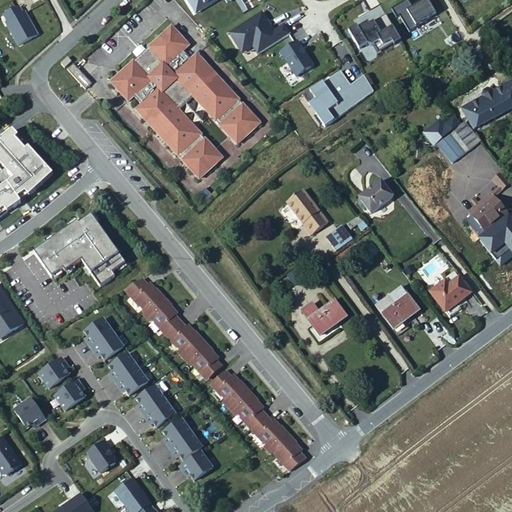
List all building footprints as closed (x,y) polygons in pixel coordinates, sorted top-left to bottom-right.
[(185,0),(193,12),(211,0),(185,0)] [(211,0),(193,12),(194,14),(217,0),(222,0),(225,4),(231,0),(211,0)] [(406,0),(390,10),(395,19),(398,17),(408,34),(416,29),(415,27),(434,15),(425,0),(411,9),(406,0)] [(3,24),(16,47),(35,36),(22,13),(21,14),(17,7),(1,16),(5,23),(3,24)] [(268,36),(267,33),(269,32),(264,24),(267,22),(261,14),(228,34),(236,47),(243,43),(248,50),(252,47),(257,56),(289,35),(283,25),(273,32),(270,33),(271,34),(268,36)] [(390,41),(392,45),(392,46),(399,42),(384,16),(368,26),(366,24),(357,29),(355,27),(346,32),(358,50),(366,46),(371,47),(378,42),(381,47),(390,41)] [(273,32),(267,22),(264,24),(269,32),(267,33),(268,36),(271,34),(270,33),(273,32)] [(135,60),(110,84),(126,102),(127,103),(133,97),(141,106),(135,111),(199,179),(222,157),(178,111),(192,97),(236,144),(259,123),(196,55),(196,54),(190,60),(182,51),(188,46),(170,27),(144,51),(143,52),(135,60)] [(378,42),(371,47),(375,55),(392,45),(390,41),(381,47),(378,42)] [(243,43),(236,47),(241,54),(248,50),(243,43)] [(303,57),(304,56),(296,43),(279,53),(294,78),(309,69),(310,65),(307,61),(306,61),(303,57)] [(140,46),(131,55),(135,60),(143,52),(144,51),(140,46)] [(68,59),(61,65),(64,69),(71,63),(68,59)] [(73,65),(67,71),(84,90),(90,84),(73,65)] [(324,128),(372,93),(362,77),(349,86),(343,91),(341,87),(346,82),(339,73),(309,92),(315,101),(308,106),(315,116),(313,118),(319,126),(321,124),(324,128)] [(349,86),(346,82),(341,87),(343,91),(349,86)] [(511,83),(495,92),(500,103),(479,113),(480,116),(485,126),(511,113),(511,83)] [(484,96),(476,84),(443,107),(451,118),(484,96)] [(315,101),(309,92),(301,97),(308,106),(315,101)] [(485,126),(480,116),(471,120),(476,131),(485,126)] [(478,135),(467,122),(438,144),(452,163),(480,140),(478,135)] [(283,124),(277,128),(282,134),(288,129),(283,124)] [(19,138),(13,132),(0,140),(0,165),(14,181),(0,190),(0,219),(21,204),(18,200),(26,194),(30,198),(54,176),(30,149),(27,152),(17,141),(19,138)] [(30,149),(19,138),(17,141),(27,152),(30,149)] [(492,193),(495,196),(497,198),(509,188),(500,177),(493,182),(499,189),(492,193)] [(379,182),(357,199),(369,215),(391,198),(379,182)] [(472,215),(479,210),(457,184),(452,187),(442,196),(448,205),(457,198),(472,215)] [(327,222),(304,191),(289,202),(311,233),(327,222)] [(205,194),(199,199),(204,205),(210,200),(205,194)] [(497,198),(495,196),(479,210),(472,215),(473,217),(467,221),(481,237),(509,214),(497,198)] [(77,223),(35,252),(52,278),(64,270),(66,272),(83,261),(101,287),(116,277),(113,273),(126,263),(93,215),(79,225),(77,223)] [(358,215),(346,225),(350,230),(362,220),(358,215)] [(334,250),(351,238),(341,224),(324,236),(334,250)] [(142,280),(128,289),(135,297),(134,298),(146,312),(162,297),(150,284),(148,286),(142,280)] [(473,296),(460,281),(434,300),(447,316),(473,296)] [(446,284),(431,296),(434,300),(450,288),(446,284)] [(0,289),(0,309),(1,311),(10,304),(0,289)] [(178,315),(162,297),(146,312),(143,314),(150,322),(153,320),(161,330),(163,328),(168,334),(181,322),(176,317),(178,315)] [(397,308),(383,319),(395,335),(420,315),(408,299),(399,306),(397,308)] [(376,311),(383,319),(397,308),(390,300),(376,311)] [(334,301),(319,313),(309,320),(321,336),(346,317),(334,301)] [(25,326),(10,304),(1,311),(0,309),(0,334),(11,327),(15,333),(25,326)] [(302,311),(309,320),(319,313),(312,304),(302,311)] [(115,334),(105,320),(86,334),(90,339),(92,342),(89,344),(93,350),(115,334)] [(186,328),(181,322),(168,334),(173,339),(171,341),(180,351),(178,353),(184,360),(203,343),(188,326),(186,328)] [(11,327),(0,334),(0,342),(15,333),(11,327)] [(115,334),(93,350),(98,356),(101,354),(106,362),(125,349),(115,334)] [(218,360),(203,343),(184,360),(191,368),(193,365),(202,375),(204,373),(209,379),(222,368),(217,362),(218,360)] [(130,355),(111,368),(114,374),(116,377),(113,379),(118,385),(140,369),(130,355)] [(62,358),(40,374),(50,389),(70,375),(64,366),(67,364),(62,358)] [(140,369),(118,385),(122,391),(125,389),(131,397),(150,384),(140,369)] [(232,379),(227,373),(214,385),(219,391),(218,392),(226,402),(224,404),(230,411),(249,394),(234,378),(232,379)] [(78,381),(56,397),(66,411),(86,397),(82,392),(80,389),(82,387),(78,381)] [(167,402),(157,388),(138,401),(142,406),(144,409),(141,411),(145,417),(167,402)] [(265,411),(249,394),(230,411),(237,419),(240,417),(248,426),(250,424),(255,430),(268,419),(263,413),(265,411)] [(38,422),(40,424),(46,420),(31,399),(15,410),(28,429),(38,422)] [(167,402),(145,417),(150,424),(152,422),(155,425),(158,430),(177,416),(167,402)] [(273,425),(268,419),(255,430),(260,436),(258,438),(267,447),(265,450),(272,457),(274,455),(290,440),(275,423),(273,425)] [(194,435),(184,421),(165,434),(170,443),(167,445),(172,451),(194,435)] [(194,435),(172,451),(176,457),(179,455),(181,458),(185,463),(204,450),(194,435)] [(21,468),(2,440),(0,440),(0,473),(3,477),(6,478),(21,468)] [(303,454),(290,440),(274,455),(287,468),(288,467),(293,473),(307,462),(301,456),(303,454)] [(105,444),(87,456),(101,476),(115,466),(115,463),(108,452),(110,450),(105,444)] [(196,483),(216,468),(205,452),(181,468),(186,475),(189,473),(196,483)] [(132,482),(115,495),(127,511),(144,511),(150,508),(151,507),(144,498),(142,499),(137,492),(139,491),(132,482)] [(91,511),(81,496),(58,511),(91,511)] [(96,500),(89,505),(93,510),(99,505),(96,500)]
